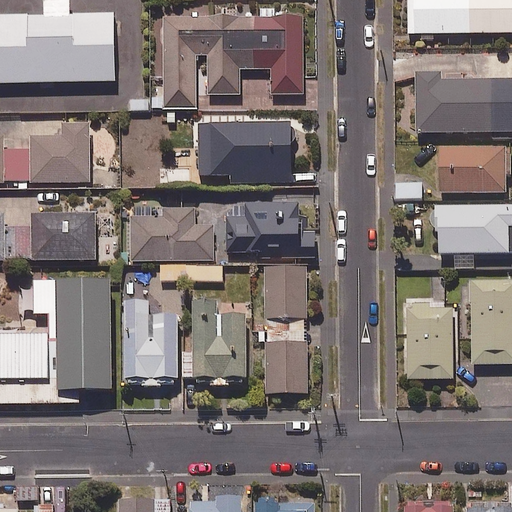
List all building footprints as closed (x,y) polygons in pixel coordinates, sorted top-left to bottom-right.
[(511,0),(407,0),(408,38),(511,36),(511,0)] [(72,3),(46,4),(47,17),(0,18),(0,87),(120,84),(117,17),(72,18),(72,3)] [(306,20),(166,21),(167,111),(199,111),(199,57),(210,57),(210,103),(243,103),(243,72),(274,72),(274,97),(306,96),(306,20)] [(511,83),(441,84),(441,77),(416,78),(416,137),(511,136),(511,83)] [(296,126),(201,127),(201,151),(193,151),(193,178),(233,178),(233,183),(296,183),(296,126)] [(92,127),(65,127),(65,139),(35,139),(35,153),(6,154),(6,140),(0,139),(0,186),(28,186),(93,185),(92,127)] [(508,153),(440,153),(440,197),(508,198),(508,153)] [(123,170),(106,170),(106,190),(122,190),(123,170)] [(422,186),(398,187),(398,203),(422,203),(422,186)] [(246,219),(228,220),(230,255),(251,255),(252,262),(319,260),(318,241),(307,242),(306,205),(246,207),(246,219)] [(438,260),(511,257),(511,209),(436,212),(438,260)] [(198,228),(198,211),(165,211),(165,219),(133,219),(133,263),(216,263),(216,228),(198,228)] [(7,216),(0,216),(0,263),(98,262),(98,216),(35,217),(35,230),(7,231),(7,216)] [(225,268),(162,269),(162,283),(225,282),(225,268)] [(308,270),(268,271),(271,397),(310,396),(308,270)] [(511,284),(471,285),(472,370),(511,368),(511,284)] [(116,286),(38,286),(38,317),(54,317),(54,340),(62,340),(62,407),(81,407),(81,395),(117,395),(116,286)] [(183,383),(182,318),(153,318),(152,305),(127,306),(128,384),(133,384),(133,389),(176,388),(176,383),(183,383)] [(185,381),(197,381),(197,383),(213,383),(213,389),(233,389),(233,384),(252,384),(251,318),(222,319),(222,305),(195,306),(196,354),(184,354),(185,381)] [(454,382),(452,309),(405,310),(407,384),(454,382)] [(51,339),(0,338),(0,387),(52,387),(51,339)] [(69,511),(68,488),(41,489),(42,511),(69,511)] [(40,489),(20,489),(20,503),(40,502),(40,489)] [(172,511),(173,503),(123,503),(122,511),(172,511)]
